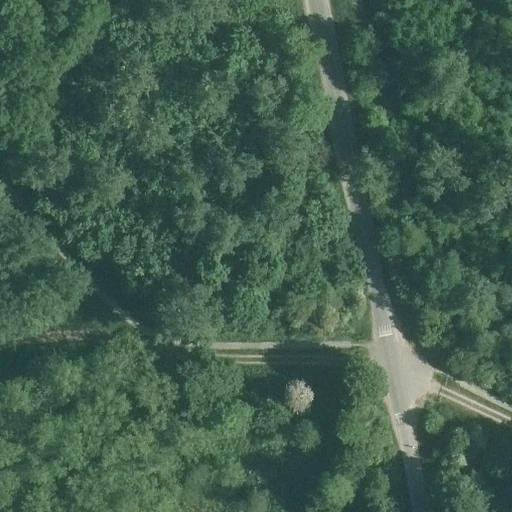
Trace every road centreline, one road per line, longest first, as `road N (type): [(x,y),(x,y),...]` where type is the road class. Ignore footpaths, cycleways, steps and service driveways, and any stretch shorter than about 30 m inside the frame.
road 1 (track): [(511,418),(434,379),(362,357),(232,362),(113,335),(0,343)]
road 2 (unclassified): [(421,511),(314,0)]
